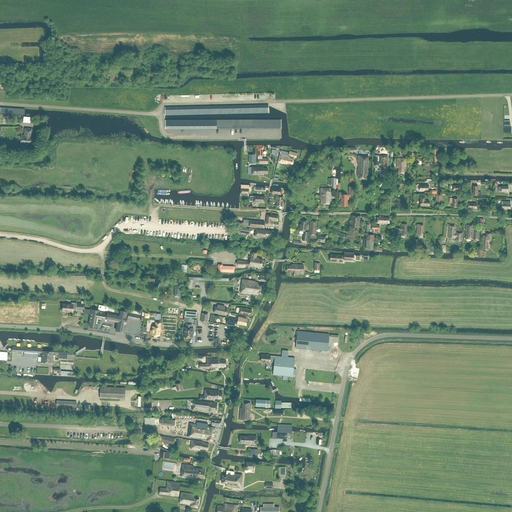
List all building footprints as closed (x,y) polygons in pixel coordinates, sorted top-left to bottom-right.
[(217,129),(272,129),(281,129),(281,124),(281,119),(248,119),(248,120),(234,120),(217,120),(210,120),(208,120),(208,121),(208,122),(208,128),(208,129),(216,129),(217,129)] [(31,145),(32,136),(31,136),(32,129),(25,129),(24,135),(21,135),(20,144),(31,145)] [(267,158),(262,158),(262,147),(262,145),(256,145),(256,148),(257,148),(257,163),(267,163),(267,158)] [(287,163),(292,164),(293,159),(289,158),(289,156),(280,154),(278,162),(287,164),(287,163)] [(358,178),(367,179),(368,156),(358,155),(357,162),(358,162),(357,175),(358,175),(358,178)] [(378,162),(377,165),(377,166),(377,168),(380,168),(380,173),(381,173),(380,174),(386,174),(386,168),(388,168),(388,162),(387,162),(387,155),(378,155),(378,162)] [(404,166),(405,166),(405,159),(397,159),(397,168),(399,168),(398,173),(404,173),(404,166)] [(154,173),(146,172),(145,184),(153,185),(154,173)] [(240,195),(248,196),(249,186),(241,186),(240,195)] [(321,204),(329,204),(330,188),(321,188),(320,196),(321,196),(321,204)] [(341,198),(341,206),(347,206),(347,199),(349,199),(349,196),(347,196),(347,194),(344,194),(344,193),(339,193),(339,198),(341,198)] [(420,206),(429,206),(429,201),(425,201),(425,196),(420,196),(420,201),(420,206)] [(271,220),(272,220),(277,221),(278,216),(272,215),(267,215),(266,223),(271,224),(271,220)] [(349,226),(356,227),(355,230),(358,230),(360,216),(352,216),(351,221),(350,220),(349,226)] [(302,240),(307,241),(308,232),(306,231),(307,225),(306,225),(306,221),(301,220),(301,224),(299,224),(299,231),(303,231),(302,240)] [(316,241),(325,242),(325,236),(315,235),(316,229),(315,229),(315,222),(310,221),(309,235),(313,236),(313,237),(316,238),(316,241)] [(407,231),(406,231),(406,224),(401,224),(401,228),(400,228),(396,228),(396,239),(400,239),(400,236),(399,236),(399,234),(401,234),(401,235),(407,235),(407,231)] [(466,225),(465,235),(465,239),(473,240),(473,241),(479,241),(479,229),(474,229),(474,228),(473,228),(473,226),(472,226),(472,225),(466,225)] [(448,238),(455,238),(455,237),(456,237),(456,241),(462,241),(463,233),(456,232),(456,234),(455,234),(455,231),(454,230),(454,226),(449,226),(448,238)] [(266,238),(266,236),(271,237),(271,231),(256,229),(254,236),(266,238)] [(487,250),(488,242),(490,242),(490,233),(486,233),(486,238),(482,238),(481,250),(487,250)] [(373,249),(373,240),(374,240),(374,234),(368,234),(368,236),(366,236),(366,240),(366,249),(373,249)] [(257,266),(262,266),(263,260),(256,259),(257,253),(251,252),(251,257),(250,256),(250,262),(245,261),(237,261),(237,267),(245,267),(245,265),(249,266),(257,267),(257,266)] [(343,255),(342,255),(330,255),(330,261),(341,261),(341,259),(349,260),(349,257),(353,257),(354,252),(344,252),(343,255)] [(291,273),(303,274),(303,265),(291,264),(291,266),(286,265),(286,271),(291,271),(291,273)] [(257,293),(261,294),(262,294),(263,285),(255,283),(255,282),(242,279),(240,293),(254,294),(257,294),(257,293)] [(73,308),(76,309),(76,303),(72,303),(71,305),(63,304),(62,311),(72,312),(73,308)] [(214,313),(226,315),(227,309),(215,306),(214,313)] [(105,319),(107,319),(107,320),(117,322),(116,330),(123,331),(125,323),(127,314),(122,313),(122,311),(114,310),(114,313),(114,314),(108,313),(108,314),(106,313),(106,312),(99,311),(92,309),(88,326),(96,327),(97,324),(98,324),(96,324),(97,314),(98,314),(98,317),(99,318),(101,318),(101,320),(101,321),(101,320),(105,320),(105,319)] [(140,315),(128,313),(127,319),(139,321),(140,315)] [(238,320),(228,318),(226,324),(234,326),(235,324),(238,324),(239,323),(245,325),(247,319),(243,318),(239,317),(238,320)] [(177,320),(162,319),(161,335),(175,335),(177,320)] [(159,335),(159,334),(160,322),(156,322),(155,327),(152,326),(152,335),(159,335)] [(191,328),(191,323),(186,322),(186,327),(184,327),(184,337),(192,338),(192,333),(193,333),(193,328),(191,328)] [(327,351),(329,334),(297,331),(295,348),(327,351)] [(53,348),(53,354),(59,354),(59,358),(67,358),(67,355),(73,355),(73,350),(53,348)] [(42,353),(41,362),(52,363),(53,354),(42,353)] [(270,362),(272,362),(274,362),(273,375),(293,377),(295,358),(274,356),(270,356),(270,355),(261,355),(261,362),(270,362)] [(220,366),(225,366),(226,360),(221,360),(221,359),(207,359),(207,364),(199,364),(199,368),(207,368),(217,368),(220,367),(220,366)] [(99,398),(124,399),(125,388),(100,387),(99,398)] [(214,390),(204,389),(203,399),(214,400),(215,398),(221,399),(222,393),(219,393),(219,391),(214,391),(214,390)] [(205,411),(216,412),(217,403),(209,402),(193,400),(192,410),(205,412),(205,411)] [(56,409),(76,410),(76,402),(56,401),(56,409)] [(239,420),(249,420),(250,403),(243,402),(242,408),(240,408),(239,420)] [(207,440),(213,441),(215,427),(209,427),(209,424),(197,423),(197,424),(189,423),(188,436),(188,437),(207,440)] [(166,444),(173,445),(175,439),(158,435),(157,441),(166,443),(166,444)] [(249,444),(256,444),(256,436),(249,436),(240,436),(240,443),(249,443),(249,444)] [(200,449),(208,450),(208,444),(204,443),(202,441),(191,440),(190,449),(200,450),(200,449)] [(196,477),(203,478),(205,469),(193,468),(193,466),(182,465),(181,477),(193,479),(193,478),(196,478),(196,477)] [(226,486),(241,488),(242,475),(234,474),(234,472),(226,471),(226,475),(222,474),(221,482),(226,483),(226,486)] [(178,496),(179,486),(180,483),(167,481),(166,488),(160,488),(159,494),(168,495),(178,496)] [(190,506),(197,508),(199,498),(194,497),(194,495),(191,495),(191,494),(181,492),(179,503),(190,505),(190,506)] [(234,511),(236,505),(225,503),(225,506),(217,505),(216,511),(234,511)] [(271,503),(264,504),(264,507),(260,507),(260,511),(279,511),(279,506),(274,506),(271,507),(271,503)]
